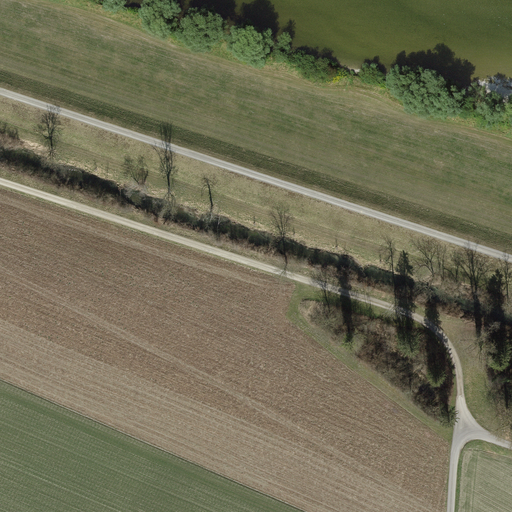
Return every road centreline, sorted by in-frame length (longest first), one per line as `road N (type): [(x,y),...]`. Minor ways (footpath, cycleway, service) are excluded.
road 1 (track): [(0,181),(401,311),(438,331),(461,363),(464,429),(511,446)]
road 2 (track): [(0,93),(511,260)]
road 3 (track): [(25,0),(175,57),(511,157)]
